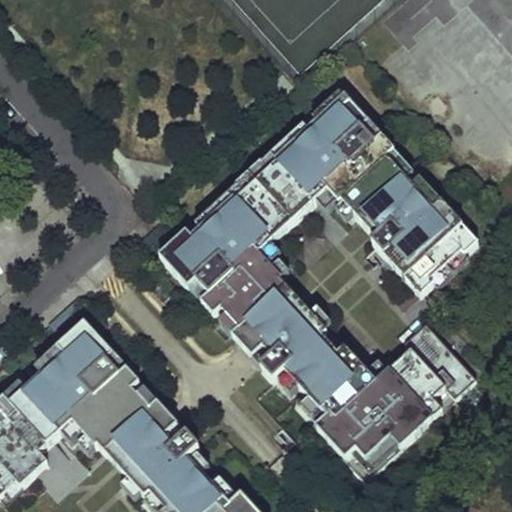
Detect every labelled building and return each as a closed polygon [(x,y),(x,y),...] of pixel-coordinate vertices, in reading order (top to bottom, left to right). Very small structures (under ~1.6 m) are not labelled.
[(263,317),(290,292),(283,284),(285,282),(262,257),(337,189),(347,200),(343,203),(380,243),(375,247),(388,260),(392,256),(399,264),(394,268),(423,299),(436,287),(467,259),(479,248),(442,207),(435,214),(388,163),(396,156),(383,142),(375,149),(362,135),(370,128),(341,97),(314,122),(324,133),(315,141),(305,130),(263,169),(270,176),(245,199),(238,191),(196,229),(206,240),(197,248),(188,238),(162,261),(191,292),(198,285),(211,299),(204,306),(217,320),(224,313),(244,335),(255,324),(261,330),(269,323),(263,317)] [(314,122),(305,130),(315,141),(324,133),(314,122)] [(383,142),(370,128),(362,135),(375,149),(383,142)] [(442,207),(396,156),(388,163),(435,214),(442,207)] [(263,169),(238,191),(245,199),(270,176),(263,169)] [(196,229),(188,238),(197,248),(206,240),(196,229)] [(474,267),(467,259),(436,287),(443,295),(474,267)] [(198,285),(191,292),(204,306),(211,299),(198,285)] [(236,341),(264,371),(317,322),(290,292),(263,317),(269,323),(261,330),(255,324),(244,335),(236,341)] [(318,431),(349,464),(359,454),(369,465),(395,442),(404,452),(443,417),(434,407),(447,395),(456,405),(477,385),(427,330),(406,350),(412,357),(369,396),(359,384),(367,376),(346,353),(339,359),(323,342),(330,336),(317,322),(264,371),(276,385),(287,375),(329,421),(318,431)] [(0,503),(0,504),(18,488),(22,493),(50,468),(41,459),(59,443),(72,457),(77,451),(88,462),(100,451),(147,503),(145,505),(151,511),(254,511),(243,500),(240,503),(221,483),(214,490),(189,463),(201,453),(87,329),(59,354),(65,361),(60,365),(54,358),(38,373),(45,380),(28,394),(22,387),(0,407),(0,503)] [(443,417),(456,405),(447,395),(434,407),(443,417)] [(368,485),(404,452),(395,442),(369,465),(359,454),(349,464),(368,485)]
